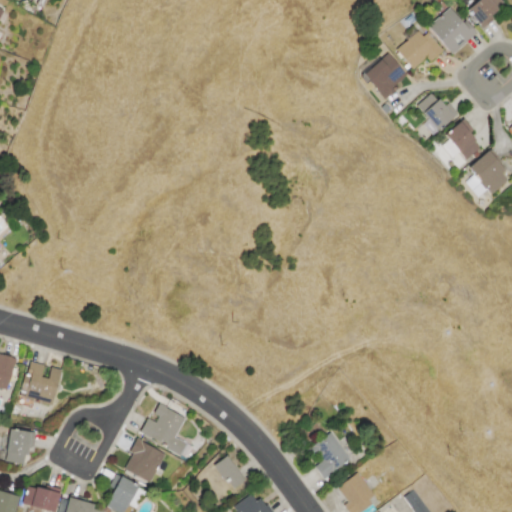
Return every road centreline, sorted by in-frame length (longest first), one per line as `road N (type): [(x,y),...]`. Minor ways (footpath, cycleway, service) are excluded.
road 1 (tertiary): [(0,323),(144,366),(218,404),(306,511)]
road 2 (residential): [(119,417),(95,411),(75,418),(53,456),(89,475),(119,417)]
